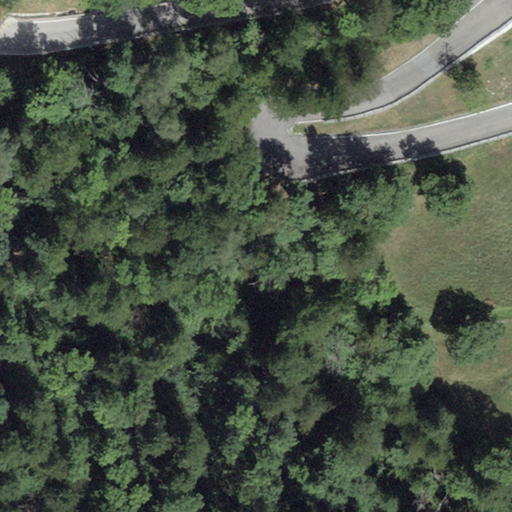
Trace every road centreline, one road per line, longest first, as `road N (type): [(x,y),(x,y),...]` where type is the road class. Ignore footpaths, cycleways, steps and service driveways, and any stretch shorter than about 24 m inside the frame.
road 1 (unclassified): [(511,117),(409,145),(331,155),(288,154),(271,128),(290,109),(378,94),(507,0)]
road 2 (unclassified): [(264,0),(82,31),(0,35)]
